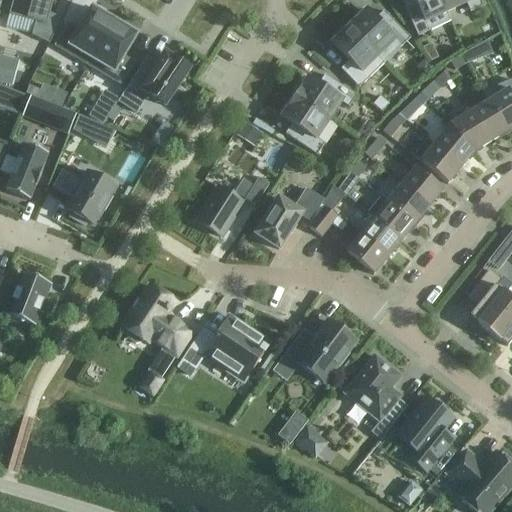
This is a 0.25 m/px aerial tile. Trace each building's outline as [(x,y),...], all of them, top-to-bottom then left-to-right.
[(53,0),(12,0),(8,15),(35,23),(32,37),(49,45),(61,20),(50,15),(53,0)] [(451,22),(446,13),(439,0),(408,0),(402,3),(418,37),(451,22)] [(439,0),(446,13),(466,4),(470,13),(482,8),(478,0),(439,0)] [(68,24),(54,48),(87,68),(115,20),(102,12),(100,15),(92,10),(79,31),(68,24)] [(377,57),(377,58),(384,65),(410,39),(383,12),(375,21),(366,12),(359,19),(357,17),(347,26),(377,57)] [(115,20),(87,68),(121,87),(135,64),(124,57),(136,36),(127,31),(129,28),(115,20)] [(362,72),(377,58),(377,57),(347,26),(338,35),(340,38),(333,45),(349,62),(341,70),(359,89),(369,80),(362,72)] [(431,44),(422,49),(431,63),(438,59),(431,44)] [(461,57),(466,65),(477,58),(472,50),(461,57)] [(0,56),(0,84),(12,87),(19,62),(0,56)] [(147,58),(117,104),(136,116),(149,97),(164,107),(188,71),(172,60),(165,56),(158,65),(147,58)] [(450,64),(455,71),(466,65),(461,57),(450,64)] [(424,60),(416,68),(422,75),(431,68),(424,60)] [(300,86),(292,97),(328,121),(340,103),(349,109),(356,97),(325,76),(318,86),(308,79),(302,88),(300,86)] [(489,103),(508,133),(511,130),(511,97),(511,95),(511,94),(511,82),(511,80),(482,91),(490,102),(489,103)] [(0,86),(0,108),(17,115),(25,96),(0,86)] [(421,95),(427,101),(437,93),(430,86),(421,95)] [(421,95),(411,104),(418,110),(427,101),(421,95)] [(316,140),(328,121),(292,97),(285,108),(288,110),(282,119),(292,125),(285,135),(317,156),(324,145),(316,140)] [(380,97),(373,106),(382,114),(389,105),(380,97)] [(31,99),(23,118),(67,136),(75,116),(31,99)] [(489,103),(471,114),(489,144),(508,133),(489,103)] [(96,105),(88,118),(103,126),(111,114),(96,105)] [(450,127),(473,154),(489,144),(471,114),(450,127)] [(79,118),(74,132),(109,146),(115,132),(79,118)] [(138,139),(162,151),(172,131),(148,119),(138,139)] [(255,120),(252,125),(272,136),(275,132),(255,120)] [(391,123),(383,133),(390,139),(398,129),(391,123)] [(244,124),(237,135),(254,145),(260,135),(244,124)] [(362,127),(353,138),(361,144),(369,133),(362,127)] [(450,127),(434,146),(461,168),(473,154),(450,127)] [(342,156),(353,137),(337,129),(327,148),(342,156)] [(378,139),(370,149),(364,156),(371,161),(377,155),(385,145),(378,139)] [(413,158),(420,163),(447,185),(461,168),(434,146),(427,141),(413,158)] [(11,177),(5,193),(29,202),(35,188),(36,188),(43,171),(42,170),(48,156),(23,146),(17,162),(13,160),(7,175),(11,177)] [(132,150),(116,177),(132,186),(147,159),(132,150)] [(358,163),(350,174),(357,179),(365,169),(358,163)] [(401,187),(428,209),(442,192),(415,169),(401,187)] [(63,173),(53,189),(74,201),(67,213),(71,215),(69,219),(85,228),(87,224),(91,227),(101,210),(105,211),(112,199),(108,197),(114,188),(90,174),(83,185),(63,173)] [(342,184),(337,191),(344,196),(344,195),(345,196),(350,190),(357,179),(350,174),(342,184)] [(255,207),(268,186),(258,180),(245,200),(255,207)] [(321,207),(330,212),(344,196),(337,191),(332,187),(321,207)] [(401,187),(387,203),(415,226),(428,209),(401,187)] [(243,205),(218,189),(196,223),(222,239),(243,205)] [(323,202),(312,194),(306,191),(293,210),(278,200),(255,236),(279,251),(301,217),(310,223),(323,202)] [(374,220),(401,242),(415,226),(387,203),(380,198),(367,215),(374,220)] [(307,228),(321,239),(332,225),(341,232),(346,226),(329,213),(330,212),(321,207),(307,228)] [(374,220),(360,237),(387,259),(401,242),(374,220)] [(511,235),(487,264),(497,273),(507,261),(511,265),(511,235)] [(387,259),(360,237),(346,254),(373,276),(387,259)] [(476,325),(487,334),(511,303),(511,285),(502,277),(499,280),(489,271),(472,292),(473,292),(474,292),(484,300),(470,318),(477,324),(476,325)] [(37,329),(43,314),(40,313),(50,286),(21,275),(5,316),(37,329)] [(150,288),(122,329),(127,333),(126,335),(127,340),(135,345),(140,344),(142,342),(147,346),(150,341),(176,358),(192,334),(167,317),(175,304),(172,302),(171,299),(163,294),(160,294),(150,288)] [(511,303),(487,334),(499,343),(500,342),(507,348),(511,341),(511,303)] [(228,318),(225,323),(215,337),(203,329),(176,369),(189,378),(207,352),(214,357),(211,362),(244,383),(269,346),(228,318)] [(303,332),(280,363),(273,373),(285,382),(298,365),(323,384),(336,366),(339,368),(348,356),(345,354),(354,342),(329,323),(315,341),(303,332)] [(270,354),(258,373),(263,377),(275,358),(270,354)] [(392,427),(407,408),(398,400),(400,398),(394,393),(393,387),(400,378),(375,358),(344,395),(379,423),(382,420),(392,427)] [(140,390),(152,398),(162,382),(150,375),(140,390)] [(427,400),(396,438),(412,451),(406,459),(426,475),(429,472),(438,479),(448,467),(459,454),(450,446),(452,443),(453,442),(452,441),(442,433),(453,420),(427,400)] [(295,413),(277,437),(290,446),(308,422),(295,413)] [(307,427),(293,446),(303,454),(305,452),(316,461),(329,444),(307,427)] [(466,453),(445,478),(462,493),(457,499),(472,511),(490,511),(511,487),(511,466),(497,453),(483,469),(466,453)] [(397,499),(409,509),(418,498),(420,499),(424,494),(422,493),(423,491),(411,482),(397,499)]
